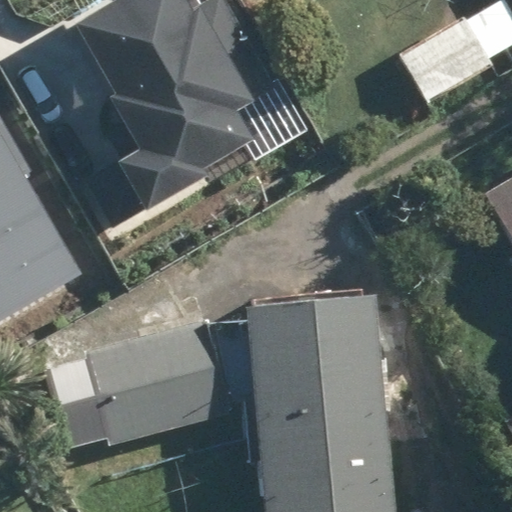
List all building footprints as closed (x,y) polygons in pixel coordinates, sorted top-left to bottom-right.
[(128,156),(91,178),(122,228),(270,136),(251,105),(271,92),(213,0),(116,0),(84,20),(142,114),(113,132),(128,156)] [(495,58),(511,48),(511,3),(510,0),(506,0),(401,57),(425,103),(498,64),(495,58)] [(0,304),(73,263),(0,133),(0,304)] [(511,175),(496,184),(511,214),(511,175)] [(254,300),(256,328),(223,330),(222,317),(92,353),(110,446),(262,408),(269,511),(406,511),(390,290),(254,300)]
